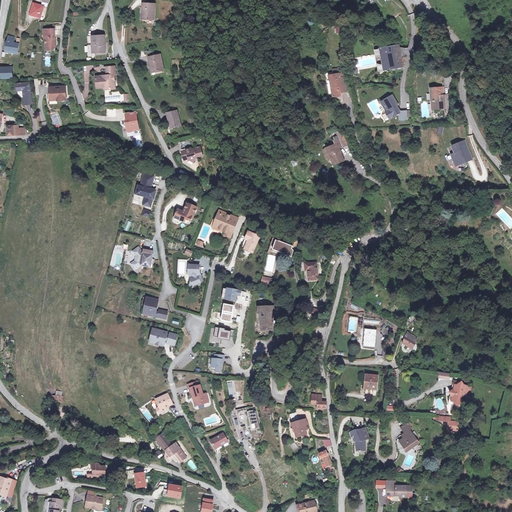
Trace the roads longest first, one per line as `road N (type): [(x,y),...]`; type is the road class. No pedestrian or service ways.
road 1 (unclassified): [(342,486),(321,361),(342,259),(382,233),(392,212),(350,111)]
road 2 (residential): [(109,0),(117,49),(174,176),(157,217),(168,291)]
road 3 (residential): [(416,0),(465,54),(473,126),(511,181)]
road 4 (residential): [(64,442),(206,486),(245,511)]
